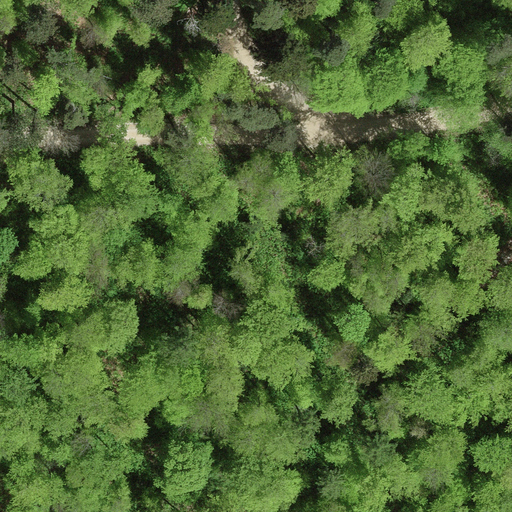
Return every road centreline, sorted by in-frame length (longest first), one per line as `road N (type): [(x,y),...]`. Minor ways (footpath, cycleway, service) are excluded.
road 1 (track): [(511,100),(231,139),(0,134)]
road 2 (track): [(227,0),(250,73),(305,117),(311,133)]
